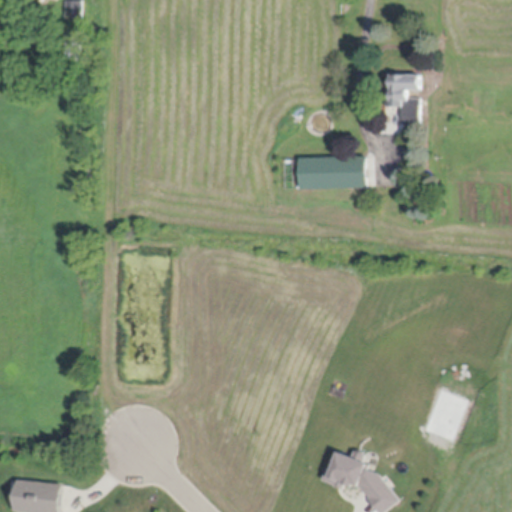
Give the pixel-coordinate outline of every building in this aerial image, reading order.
[(67,17),(67,0),(85,0),(85,18),(67,17)] [(66,59),(67,42),(82,43),(82,59),(66,59)] [(424,74),(423,89),(412,89),(412,98),(423,98),(423,123),(404,123),(404,107),(393,107),(393,74),(396,74),(409,74),(424,74)] [(294,159),(368,157),(369,187),(294,189),(294,159)] [(423,199),(422,204),(426,205),(425,210),(417,209),(419,199),(423,199)] [(384,476),(404,501),(390,511),(381,511),(372,499),(372,498),(363,487),(363,488),(358,486),(357,489),(349,486),(347,490),(338,487),(338,486),(326,481),(331,468),(335,470),(342,453),(355,458),(358,452),(361,453),(361,451),(367,453),(367,454),(369,455),(366,462),(372,464),(371,465),(373,466),(371,471),(384,475),(384,476)]
